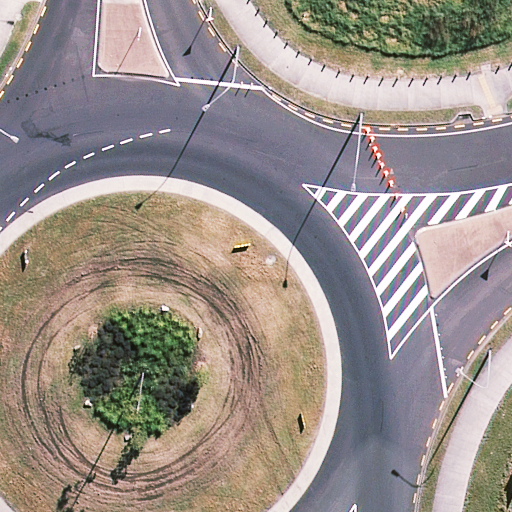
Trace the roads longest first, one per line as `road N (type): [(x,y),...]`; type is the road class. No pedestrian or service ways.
road 1 (secondary): [(273,160),(314,197),(367,273),(381,317),(381,405)]
road 2 (tertiary): [(273,160),(374,178),(467,170),(511,157)]
road 3 (secondary): [(30,151),(90,131),(132,129),(217,138),(257,152)]
road 4 (tertiary): [(511,275),(381,405)]
road 5 (residential): [(169,0),(257,152)]
road 6 (residential): [(30,151),(75,0)]
